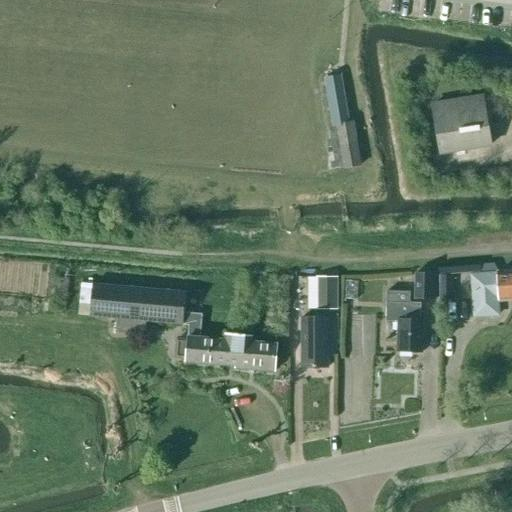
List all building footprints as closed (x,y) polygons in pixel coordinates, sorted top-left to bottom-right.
[(333,126),(335,125),(335,123),(350,121),(342,75),(324,78),(333,126)] [(490,145),(482,97),(432,105),(439,153),(490,145)] [(335,125),(339,145),(344,169),(361,166),(352,120),(350,121),(335,123),(335,125)] [(511,271),(499,272),(495,264),(478,265),(479,275),(471,275),(474,317),(498,315),(497,298),(500,298),(500,301),(511,300),(511,271)] [(414,299),(435,300),(436,273),(415,272),(414,299)] [(439,301),(452,300),(452,275),(439,276),(439,301)] [(316,309),(337,309),(337,277),(316,277),(316,309)] [(357,300),(357,281),(345,281),(345,300),(357,300)] [(188,339),(176,338),(174,358),(186,359),(186,362),(235,366),(235,368),(274,371),(277,344),(251,342),(252,337),(226,335),(226,340),(199,337),(201,315),(184,313),(186,293),(93,284),(90,316),(183,324),(189,325),(188,339)] [(397,321),(397,351),(422,353),(423,320),(419,320),(420,303),(410,303),(411,292),(387,291),(386,321),(397,321)] [(376,420),(376,313),(352,313),(352,361),(343,361),(343,420),(376,420)] [(301,318),(301,367),(328,367),(328,318),(301,318)]
